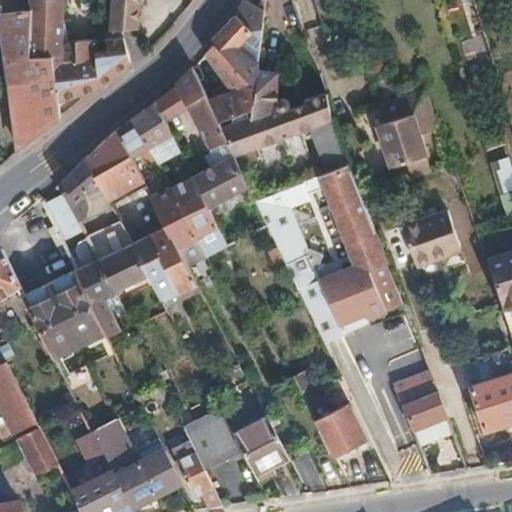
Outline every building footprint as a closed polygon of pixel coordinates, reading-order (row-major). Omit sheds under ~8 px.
[(31,36),(31,0),(4,0),(3,14),(12,84),(20,147),(21,150),(62,116),(59,94),(54,64),(53,54),(31,59),(31,36)] [(64,38),(66,11),(66,0),(31,0),(31,36),(64,38)] [(140,27),(143,0),(116,0),(115,29),(118,29),(140,27)] [(261,42),(262,0),(242,0),(235,13),(237,14),(211,41),(213,44),(256,90),(259,71),(259,69),(260,60),(260,57),(253,56),(252,62),(242,61),(237,59),(248,40),(254,41),(261,42)] [(78,62),(76,39),(64,44),(64,38),(31,36),(31,59),(53,54),(54,64),(78,62)] [(95,90),(131,66),(121,38),(105,40),(107,49),(99,50),(98,38),(76,39),(78,62),(78,91),(95,90)] [(242,61),(254,41),(248,40),(237,59),(242,61)] [(251,108),(256,90),(213,44),(204,54),(229,91),(220,95),(216,91),(210,92),(224,119),(251,108)] [(271,73),(269,60),(260,60),(259,69),(259,71),(271,73)] [(78,91),(78,62),(54,64),(59,94),(78,91)] [(392,96),(384,64),(369,68),(376,101),(392,96)] [(222,126),(193,66),(176,82),(178,85),(155,101),(165,122),(190,107),(205,138),(213,153),(231,144),(222,126)] [(234,157),(330,118),(332,117),(323,90),(302,98),(304,102),(296,105),(275,113),(274,107),(271,73),(259,71),(256,90),(251,108),(250,115),(222,126),(231,144),(235,153),(233,155),(234,157)] [(376,101),(383,118),(377,120),(392,165),(407,160),(410,171),(430,164),(420,134),(440,127),(424,86),(392,96),(376,101)] [(296,105),(294,99),(274,107),(275,113),(296,105)] [(165,122),(155,101),(140,112),(117,129),(132,155),(140,152),(151,147),(158,161),(164,158),(158,143),(172,138),(165,122)] [(132,155),(117,129),(115,130),(95,149),(86,157),(100,185),(109,200),(128,189),(143,180),(143,176),(132,155)] [(234,157),(233,155),(235,153),(231,144),(213,153),(218,163),(191,176),(208,209),(249,187),(234,157)] [(158,161),(151,147),(140,152),(147,167),(151,165),(158,161)] [(90,206),(86,193),(100,185),(86,157),(65,178),(58,184),(65,197),(78,223),(84,219),(90,206)] [(161,168),(159,163),(158,161),(151,165),(153,170),(161,168)] [(312,249),(295,208),(313,200),(310,194),(328,187),(360,263),(350,267),(353,279),(349,289),(358,309),(374,315),(405,301),(393,270),(372,218),(349,163),(349,162),(255,200),(261,212),(293,280),(325,345),(348,337),(343,323),(324,278),(321,272),(328,256),(312,249)] [(433,172),(430,164),(410,171),(413,179),(433,172)] [(208,209),(191,176),(171,187),(178,202),(197,237),(217,227),(208,209)] [(197,237),(178,202),(171,187),(151,197),(152,199),(165,225),(176,248),(178,246),(197,237)] [(78,223),(65,197),(45,205),(56,227),(64,240),(82,231),(78,223)] [(399,223),(416,265),(446,254),(445,250),(459,246),(445,207),(399,223)] [(131,243),(123,228),(121,223),(86,238),(95,256),(98,263),(113,292),(148,275),(131,243)] [(198,285),(178,246),(176,248),(165,225),(131,243),(148,275),(157,293),(163,303),(198,285)] [(64,240),(56,227),(49,230),(63,257),(67,254),(70,252),(64,240)] [(98,263),(95,256),(86,238),(75,244),(74,251),(82,270),(98,263)] [(0,302),(19,291),(0,252),(0,302)] [(511,254),(487,262),(494,282),(500,301),(503,311),(511,308),(511,254)] [(113,292),(98,263),(82,270),(75,273),(90,303),(89,305),(104,335),(106,339),(119,332),(102,298),(113,292)] [(369,313),(358,309),(349,289),(353,279),(350,267),(324,278),(343,323),(369,313)] [(104,335),(89,305),(90,303),(75,273),(23,298),(41,333),(54,359),(104,335)] [(503,311),(500,301),(472,309),(470,310),(472,321),(493,315),(496,322),(506,319),(503,311)] [(161,316),(156,306),(144,311),(149,321),(161,316)] [(193,333),(185,318),(180,321),(176,313),(169,316),(182,340),(193,333)] [(149,321),(151,326),(163,322),(161,316),(149,321)] [(12,335),(8,337),(20,362),(37,354),(25,330),(19,332),(16,327),(9,331),(12,335)] [(511,346),(507,348),(506,342),(467,355),(477,387),(470,389),(484,433),(511,424),(511,346)] [(57,463),(7,366),(0,368),(0,404),(36,474),(57,463)] [(366,438),(349,405),(331,412),(307,369),(293,376),(301,392),(334,455),(366,438)] [(438,392),(429,369),(394,382),(403,407),(438,392)] [(235,385),(231,380),(225,382),(229,389),(235,385)] [(448,418),(438,392),(403,407),(413,431),(448,418)] [(233,436),(220,411),(183,430),(195,454),(205,473),(242,453),(233,436)] [(116,420),(92,433),(111,472),(131,511),(181,485),(164,453),(139,466),(134,456),(116,420)] [(279,442),(268,420),(233,436),(242,453),(255,478),(290,460),(279,442)] [(205,473),(195,454),(177,464),(194,499),(202,497),(208,509),(222,507),(205,473)] [(70,490),(57,463),(36,474),(49,500),(70,490)] [(131,511),(111,472),(71,491),(81,511),(131,511)]
